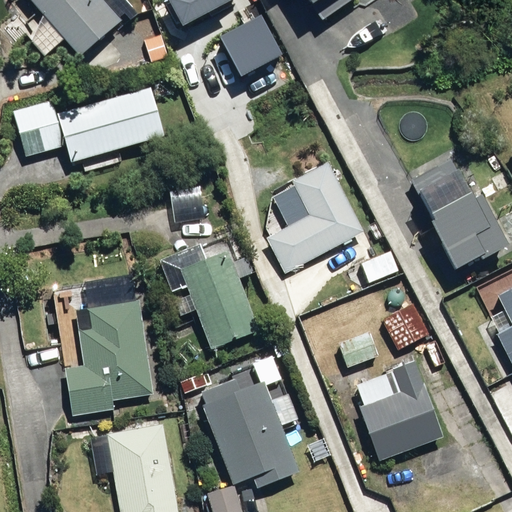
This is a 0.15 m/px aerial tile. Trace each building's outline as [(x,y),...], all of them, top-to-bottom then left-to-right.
[(31,0),(80,58),(122,23),(102,0),(31,0)] [(169,0),(183,25),(228,0),(169,0)] [(260,15),(221,36),(243,75),(282,54),(260,15)] [(163,36),(142,42),(150,68),(170,61),(163,36)] [(63,149),(68,167),(161,140),(147,92),(55,118),(51,103),(11,115),(24,160),(63,149)] [(453,161),(412,184),(458,267),(480,254),(484,260),(511,245),(482,192),(473,197),(453,161)] [(267,242),(285,275),(361,235),(325,168),(291,186),(309,219),(267,242)] [(176,277),(209,353),(256,332),(222,256),(176,277)] [(511,329),(500,336),(511,358),(511,289),(499,297),(511,321),(511,329)] [(381,323),(397,353),(428,337),(411,306),(381,323)] [(63,374),(72,420),(112,412),(110,405),(151,397),(134,308),(83,318),(86,333),(75,335),(83,370),(63,374)] [(443,355),(434,338),(411,351),(420,368),(443,355)] [(356,412),(376,465),(441,441),(414,368),(351,392),(358,411),(356,412)] [(311,400),(321,428),(344,419),(332,388),(330,389),(326,378),(307,385),(313,400),(311,400)] [(250,483),(254,492),(297,476),(261,386),(236,396),(232,385),(198,398),(203,409),(200,410),(232,490),(250,483)] [(176,511),(161,428),(105,439),(118,511),(176,511)] [(181,451),(183,466),(191,465),(189,450),(181,451)] [(205,498),(209,511),(238,511),(230,488),(205,498)] [(435,511),(430,499),(402,509),(403,511),(435,511)]
